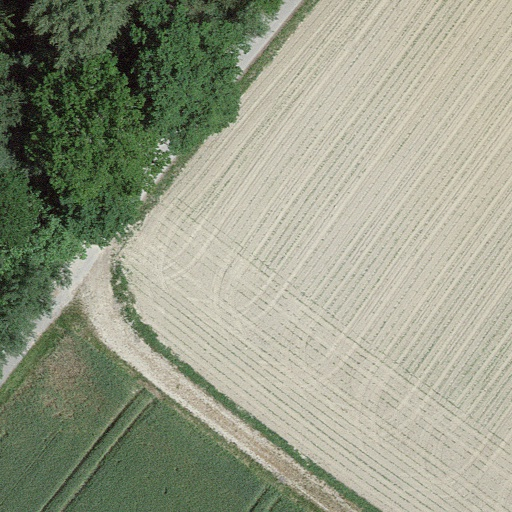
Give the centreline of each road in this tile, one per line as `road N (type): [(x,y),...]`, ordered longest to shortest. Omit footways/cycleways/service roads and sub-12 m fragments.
road 1 (track): [(0,341),(274,0)]
road 2 (track): [(335,511),(41,287)]
road 3 (track): [(136,169),(40,0)]
